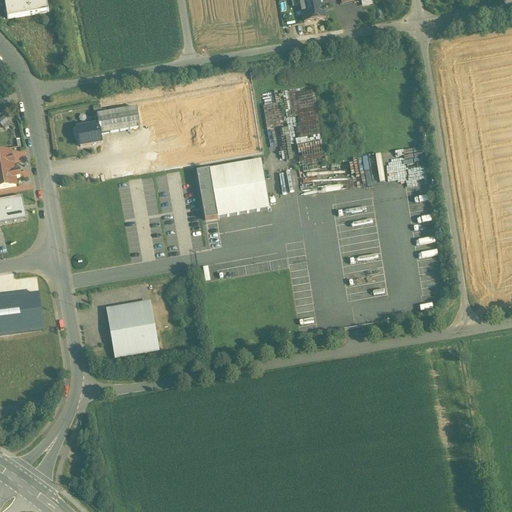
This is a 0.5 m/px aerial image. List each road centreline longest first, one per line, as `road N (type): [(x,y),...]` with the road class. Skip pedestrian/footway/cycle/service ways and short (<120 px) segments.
road 1 (residential): [(28,95),(420,23)]
road 2 (unclassified): [(469,330),(107,391),(76,389)]
road 3 (unclassified): [(420,23),(469,330)]
road 4 (residential): [(59,259),(28,95)]
road 5 (residential): [(76,389),(59,259)]
